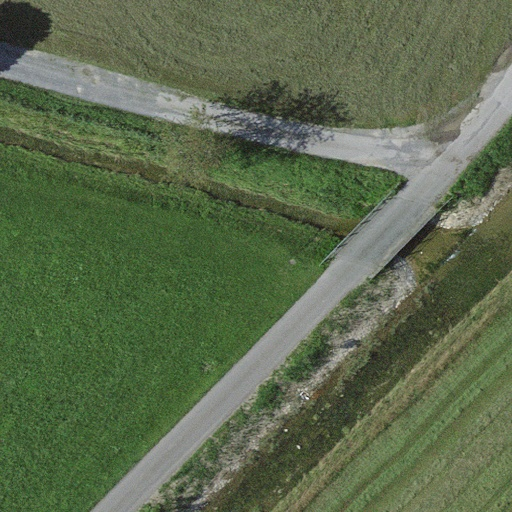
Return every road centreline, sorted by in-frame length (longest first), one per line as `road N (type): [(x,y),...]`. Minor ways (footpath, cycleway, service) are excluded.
road 1 (unclassified): [(115,511),(416,204),(511,91)]
road 2 (track): [(0,66),(307,145),(454,162)]
